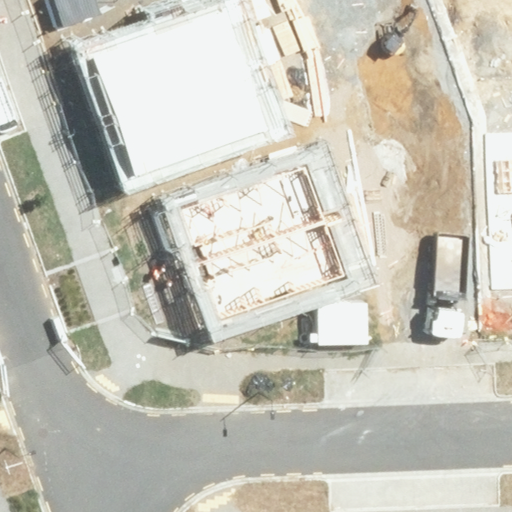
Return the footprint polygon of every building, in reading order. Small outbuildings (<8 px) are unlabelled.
[(95,62),(113,116),(240,74),(222,20),(95,62)] [(113,116),(132,173),(258,132),(240,74),(113,116)] [(511,128),(482,129),(487,290),(511,289),(511,128)] [(179,216),(196,270),(323,228),(305,175),(179,216)] [(196,270),(215,327),(342,286),(323,228),(196,270)]
